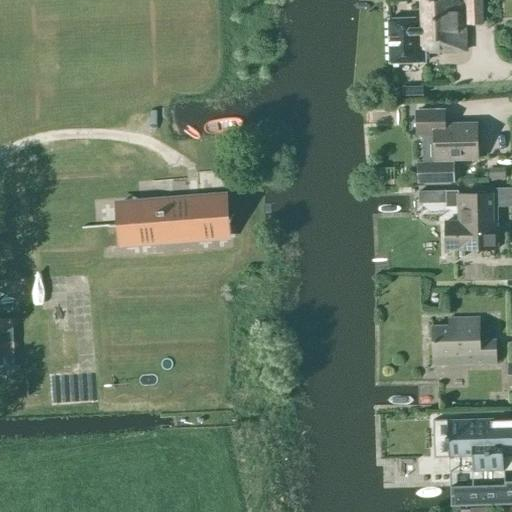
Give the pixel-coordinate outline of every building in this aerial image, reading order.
[(388,19),(390,63),(425,62),(424,52),(465,51),(464,24),(481,23),(480,0),(421,0),(422,18),(388,19)] [(477,159),(476,123),(444,124),(444,110),(416,111),(416,135),(434,134),(435,161),(477,159)] [(444,220),(444,250),(497,249),(497,221),(493,221),(492,194),(458,195),(458,190),(445,191),(426,191),(426,200),(446,199),(446,207),(458,206),(458,220),(444,220)] [(176,204),(122,207),(123,225),(157,223),(158,242),(198,240),(197,226),(214,225),(213,220),(218,220),(218,218),(213,218),(213,202),(188,203),(188,202),(176,202),(176,204)] [(481,339),(480,316),(448,317),(448,325),(431,325),(432,366),(497,364),(496,339),(481,339)] [(511,420),(448,423),(449,457),(475,456),(475,471),(505,470),(504,455),(511,454),(511,420)] [(511,504),(511,481),(505,481),(505,484),(451,486),(451,506),(511,504)]
